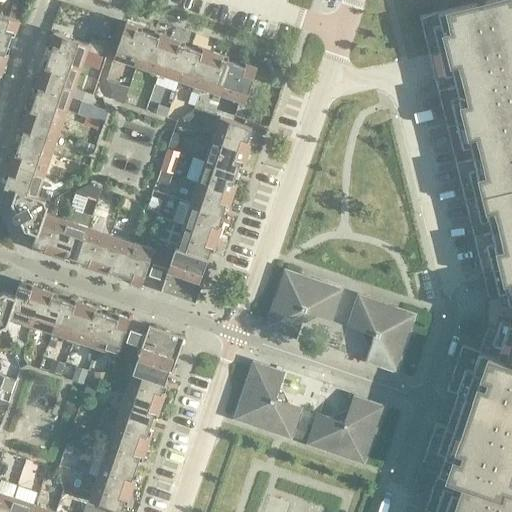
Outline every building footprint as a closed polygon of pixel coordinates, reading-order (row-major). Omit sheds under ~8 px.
[(103,0),(109,2),(127,9),(130,1),(128,0),(103,0)] [(511,511),(511,0),(476,0),(476,2),(420,16),(429,54),(432,67),(434,75),(492,309),(491,315),(488,325),(505,331),(496,355),(479,350),(462,344),(447,389),(457,392),(451,410),(446,426),(436,422),(420,467),(437,473),(428,497),(423,511),(511,511)] [(0,37),(9,40),(11,35),(14,36),(20,20),(0,13),(0,37)] [(143,27),(127,21),(113,61),(121,63),(122,60),(136,64),(148,32),(142,30),(143,27)] [(154,34),(148,32),(136,64),(152,70),(150,73),(157,76),(171,37),(155,31),(154,34)] [(51,49),(49,54),(82,66),(87,50),(103,55),(107,43),(91,38),(89,44),(54,32),(48,48),(51,49)] [(9,40),(0,37),(0,61),(5,63),(10,48),(7,47),(9,40)] [(186,42),(171,37),(157,76),(164,78),(165,74),(180,79),(191,47),(185,45),(186,42)] [(197,49),(191,47),(180,79),(195,84),(194,88),(201,91),(214,52),(198,46),(197,49)] [(229,57),(214,52),(201,91),(207,93),(208,89),(224,94),(235,62),(228,60),(229,57)] [(82,66),(49,54),(47,61),(44,60),(39,75),(74,88),(82,66)] [(240,64),(235,62),(224,94),(239,100),(234,115),(246,119),(251,103),(246,101),(258,67),(241,61),(240,64)] [(74,88),(39,75),(33,91),(36,92),(34,98),(67,110),(74,88)] [(108,77),(107,79),(116,99),(123,102),(130,84),(108,77)] [(192,89),(188,101),(196,104),(200,92),(192,89)] [(67,110),(34,98),(32,105),(29,104),(24,119),(59,132),(67,110)] [(167,116),(170,106),(159,102),(156,112),(167,116)] [(108,110),(97,107),(93,118),(104,122),(108,110)] [(208,112),(195,108),(180,118),(203,126),(208,112)] [(220,116),(213,138),(248,150),(254,134),(251,133),(252,127),(220,116)] [(59,132),(24,119),(19,134),(21,135),(19,142),(52,154),(59,132)] [(174,130),(169,145),(180,149),(185,134),(174,130)] [(248,150),(213,138),(205,160),(237,170),(240,164),(243,165),(248,150)] [(52,154),(19,142),(17,148),(14,147),(9,163),(44,176),(52,154)] [(161,168),(174,173),(181,152),(168,147),(161,168)] [(237,170),(205,160),(198,181),(234,193),(239,178),(235,177),(237,170)] [(44,176),(9,163),(4,178),(6,179),(4,186),(15,190),(36,198),(37,195),(44,176)] [(161,169),(157,181),(169,185),(173,173),(161,169)] [(60,170),(57,180),(66,183),(69,173),(60,170)] [(234,193),(198,181),(190,203),(223,214),(225,208),(228,209),(234,193)] [(78,190),(77,192),(91,197),(94,186),(88,184),(78,190)] [(53,190),(46,188),(43,197),(50,199),(53,190)] [(36,198),(15,190),(12,201),(16,210),(15,211),(14,212),(13,213),(13,214),(13,215),(13,216),(14,217),(14,218),(15,219),(16,220),(17,220),(18,220),(19,220),(20,219),(25,228),(36,232),(43,211),(46,212),(50,199),(37,195),(36,198)] [(163,197),(152,194),(148,204),(159,208),(163,197)] [(223,214),(190,203),(183,225),(219,237),(224,221),(221,220),(223,214)] [(43,211),(36,232),(32,243),(39,246),(39,248),(55,254),(67,219),(46,212),(43,211)] [(89,227),(67,219),(55,254),(70,259),(71,256),(78,259),(89,227)] [(155,219),(153,227),(160,230),(163,222),(155,219)] [(219,237),(183,225),(175,248),(207,258),(210,251),(213,253),(219,237)] [(111,234),(89,227),(78,259),(83,261),(82,263),(99,269),(111,234)] [(132,241),(111,234),(99,269),(114,274),(115,271),(121,273),(132,241)] [(154,249),(132,241),(121,273),(127,275),(126,278),(142,284),(154,249)] [(207,258),(175,248),(168,268),(153,264),(150,275),(164,280),(161,290),(196,302),(204,280),(209,267),(205,265),(207,258)] [(305,309),(285,269),(266,326),(295,336),(305,309)] [(342,289),(285,269),(305,309),(332,318),(342,289)] [(18,284),(15,295),(8,316),(10,316),(23,321),(22,325),(29,327),(42,288),(27,283),(25,287),(18,284)] [(58,294),(42,288),(29,327),(36,330),(37,326),(52,331),(63,299),(57,297),(58,294)] [(0,327),(5,329),(10,316),(8,316),(15,295),(3,292),(0,293),(0,327)] [(359,294),(358,295),(349,324),(376,333),(415,314),(359,294)] [(69,301),(63,299),(52,331),(67,336),(66,340),(73,343),(86,303),(70,298),(69,301)] [(102,308),(86,303),(73,343),(80,345),(81,341),(95,346),(107,313),(101,311),(102,308)] [(113,315),(107,313),(95,346),(110,351),(109,355),(117,357),(130,318),(114,312),(113,315)] [(396,370),(415,314),(376,333),(367,360),(396,370)] [(146,335),(131,330),(126,342),(142,347),(139,356),(135,368),(167,379),(169,372),(172,373),(184,337),(149,325),(146,335)] [(505,331),(488,325),(479,350),(496,355),(505,331)] [(123,351),(139,356),(142,347),(126,342),(123,351)] [(51,359),(47,370),(56,373),(60,362),(51,359)] [(283,371),(254,361),(235,418),(274,398),(283,371)] [(70,379),(82,383),(87,368),(75,364),(70,379)] [(167,379),(135,368),(127,390),(162,403),(167,387),(164,386),(167,379)] [(94,382),(107,383),(107,371),(94,371),(94,382)] [(4,376),(0,387),(0,388),(11,392),(15,380),(4,376)] [(84,392),(94,395),(97,386),(88,383),(84,392)] [(162,403),(127,390),(119,412),(151,423),(153,417),(156,418),(162,403)] [(355,396),(345,423),(365,462),(384,406),(355,396)] [(301,408),(274,398),(235,418),(291,437),(301,408)] [(151,423),(119,412),(112,434),(147,446),(152,430),(149,429),(151,423)] [(318,414),(308,443),(365,462),(345,423),(318,414)] [(71,433),(83,437),(87,426),(75,422),(71,433)] [(147,446),(112,434),(104,456),(137,466),(139,460),(142,461),(147,446)] [(137,466),(104,456),(97,477),(132,489),(137,474),(135,473),(137,466)] [(437,473),(420,467),(412,491),(428,497),(437,473)] [(132,489),(97,477),(89,499),(122,510),(124,503),(127,504),(132,489)] [(7,511),(12,496),(0,491),(0,511),(7,511)] [(30,511),(34,504),(12,496),(7,511),(30,511)] [(97,511),(99,508),(85,503),(81,511),(97,511)]
